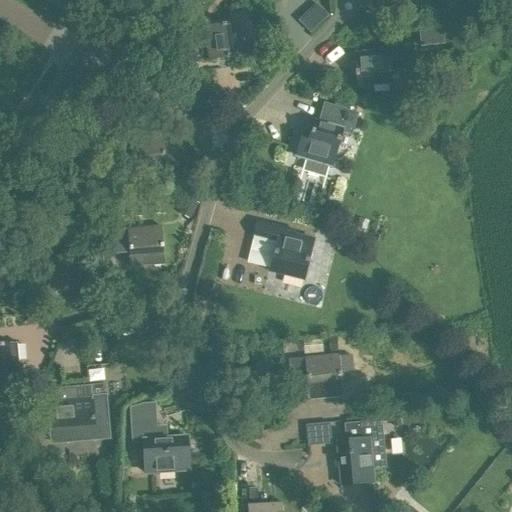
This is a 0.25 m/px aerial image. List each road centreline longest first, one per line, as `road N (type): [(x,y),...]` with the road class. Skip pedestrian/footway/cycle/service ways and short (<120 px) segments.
road 1 (residential): [(277,454),(223,439),(199,394),(181,305),(222,146)]
road 2 (residential): [(360,0),(222,146)]
road 3 (residential): [(222,146),(85,56)]
road 4 (unclassified): [(0,171),(85,56)]
